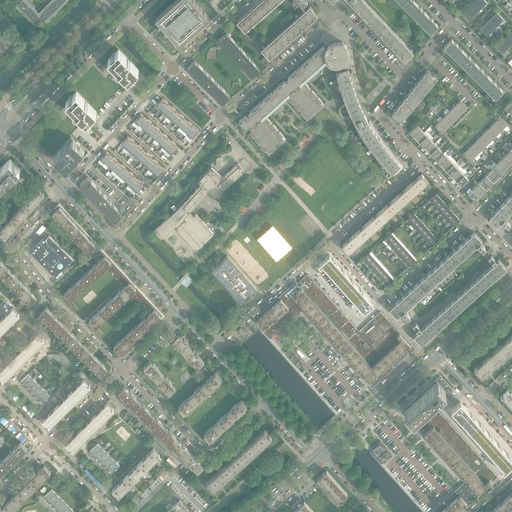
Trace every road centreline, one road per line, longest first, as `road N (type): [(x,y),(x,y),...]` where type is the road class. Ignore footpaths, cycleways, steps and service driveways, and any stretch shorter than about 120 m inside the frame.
road 1 (residential): [(63,188),(11,247),(121,368)]
road 2 (residential): [(266,405),(209,453),(121,368)]
road 3 (residential): [(111,239),(221,117)]
road 4 (residential): [(172,68),(63,188)]
road 5 (secondary): [(10,131),(122,18)]
road 6 (secondary): [(111,6),(0,115)]
road 7 (residential): [(213,347),(329,244)]
road 8 (residential): [(221,117),(334,18)]
road 9 (residential): [(382,302),(474,217)]
road 10 (residential): [(329,244),(420,162)]
